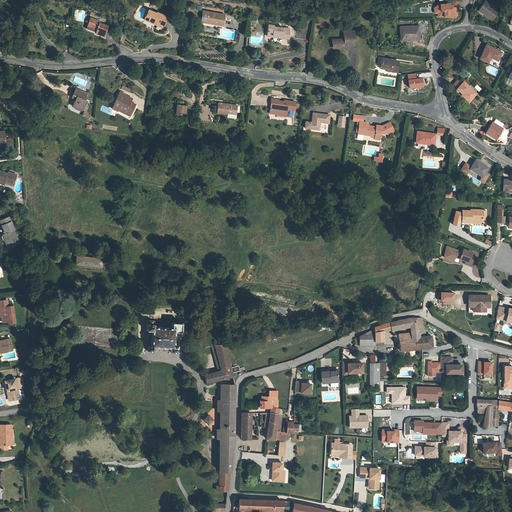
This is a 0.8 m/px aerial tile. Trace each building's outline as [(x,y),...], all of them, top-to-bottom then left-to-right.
[(480,12),(489,16),(488,18),(494,21),(500,11),(485,3),(480,12)] [(445,5),(438,5),(438,8),(434,8),(434,14),(437,14),(437,17),(443,18),(443,16),(449,16),(449,18),(454,18),(456,16),(457,11),(455,8),(452,8),(449,8),(450,4),(446,4),(445,5)] [(148,21),(152,23),(153,20),(160,23),(161,22),(164,23),(167,15),(156,12),(155,12),(147,9),(145,16),(149,18),(148,21)] [(204,19),(208,20),(208,23),(220,25),(222,13),(205,10),(204,19)] [(87,27),(95,30),(94,34),(101,37),(103,32),(104,33),(107,27),(99,24),(100,22),(90,18),(87,27)] [(417,25),(417,27),(400,28),(400,40),(417,40),(417,30),(419,30),(419,35),(429,35),(429,27),(425,27),(425,24),(417,25)] [(265,36),(271,37),(271,34),(281,36),(280,38),(287,38),(288,29),(272,27),(272,25),(266,25),(265,36)] [(334,47),(343,47),(348,47),(353,46),(353,31),(341,32),(342,38),(329,39),(330,43),(334,43),(334,47)] [(501,52),(486,44),(479,58),(487,62),(490,57),(497,60),(501,52)] [(385,68),(385,69),(397,70),(398,60),(382,58),(381,67),(385,68)] [(408,88),(424,88),(424,78),(416,78),(416,73),(408,74),(408,88)] [(456,88),(462,93),(460,95),(467,101),(475,93),(462,81),(460,84),(456,88)] [(71,99),(75,101),(72,108),(81,112),(85,103),(83,102),(86,95),(74,90),(71,99)] [(117,113),(118,112),(119,109),(126,113),(125,115),(129,117),(134,108),(129,106),(132,101),(124,98),(125,96),(120,94),(112,110),(117,113)] [(267,114),(276,115),(276,114),(285,115),(286,110),(293,111),(294,102),(282,101),(282,103),(277,102),(277,100),(270,99),(267,114)] [(173,111),(175,111),(174,116),(184,117),(185,108),(182,107),(183,103),(174,102),(173,111)] [(235,106),(217,104),(216,114),(225,116),(226,118),(234,119),(235,106)] [(311,122),(305,121),(304,127),(318,129),(319,123),(328,124),(329,116),(312,114),(311,122)] [(362,136),(370,137),(374,137),(374,139),(380,140),(381,135),(383,133),(389,130),(390,132),(395,130),(390,121),(381,125),(376,125),(375,127),(367,126),(367,123),(363,122),(363,123),(360,123),(358,133),(363,133),(362,136)] [(501,130),(490,123),(485,132),(496,139),(501,130)] [(434,136),(416,133),(414,143),(433,146),(434,136)] [(0,148),(3,149),(8,149),(8,146),(3,146),(3,137),(0,137),(0,148)] [(378,159),(374,158),(374,162),(381,163),(382,155),(378,155),(378,159)] [(485,167),(473,159),(467,169),(480,177),(485,167)] [(0,184),(4,185),(4,183),(12,185),(15,176),(7,174),(6,176),(0,174),(0,184)] [(501,187),(505,187),(505,190),(511,190),(511,181),(510,181),(510,179),(501,179),(501,187)] [(457,217),(459,218),(459,211),(453,209),(449,222),(455,224),(457,217)] [(459,220),(468,220),(479,220),(479,218),(480,210),(468,209),(468,210),(459,209),(459,211),(459,218),(459,220)] [(504,217),(496,216),(494,229),(498,229),(498,224),(503,223),(504,217)] [(0,221),(0,226),(0,227),(9,224),(7,219),(0,221)] [(0,227),(4,236),(1,237),(7,251),(18,247),(9,224),(0,227)] [(444,258),(452,262),(456,259),(464,262),(470,265),(474,254),(460,247),(458,252),(447,246),(444,258)] [(103,259),(77,256),(77,265),(102,267),(103,259)] [(442,301),(443,301),(443,304),(453,304),(453,302),(454,302),(454,293),(442,293),(442,301)] [(469,309),(475,309),(475,305),(482,306),(487,306),(487,295),(466,294),(465,305),(469,305),(469,309)] [(0,311),(1,321),(1,325),(8,324),(8,326),(14,325),(12,309),(7,310),(7,305),(6,303),(0,303),(0,311)] [(505,309),(500,308),(496,320),(502,321),(502,322),(506,323),(509,321),(511,322),(511,310),(505,309)] [(410,325),(412,333),(400,334),(399,334),(401,351),(422,350),(421,342),(419,341),(419,338),(418,327),(417,318),(409,318),(410,325)] [(410,325),(409,318),(402,319),(403,325),(403,327),(410,325)] [(374,329),(374,333),(383,331),(398,328),(398,326),(403,325),(402,319),(390,321),(374,327),(374,329)] [(154,347),(171,348),(170,352),(177,352),(177,345),(174,345),(175,332),(182,333),(182,323),(172,322),(171,328),(154,327),(155,321),(152,321),(152,320),(147,320),(147,324),(146,325),(146,331),(152,331),(151,347),(147,346),(147,350),(153,351),(154,347)] [(374,329),(359,336),(359,345),(375,344),(375,341),(374,333),(374,329)] [(374,333),(375,341),(383,339),(383,331),(374,333)] [(421,342),(422,350),(431,349),(431,338),(419,338),(419,341),(421,342)] [(0,340),(0,352),(13,350),(11,339),(0,340)] [(226,345),(216,346),(221,371),(217,373),(204,376),(206,384),(233,377),(226,345)] [(211,346),(217,373),(221,371),(216,346),(211,346)] [(441,362),(439,362),(439,370),(445,370),(444,378),(450,378),(450,374),(455,374),(455,378),(460,378),(461,366),(451,366),(451,358),(445,358),(441,362)] [(348,361),(343,361),(343,374),(348,374),(348,372),(363,372),(363,362),(348,362),(348,361)] [(379,362),(370,361),(369,384),(379,384),(379,362)] [(380,375),(391,376),(391,374),(386,374),(386,365),(387,365),(387,361),(380,361),(379,378),(380,375)] [(437,372),(437,363),(429,363),(429,362),(426,362),(426,375),(433,376),(433,372),(437,372)] [(476,374),(482,374),(482,377),(490,378),(490,363),(483,363),(483,362),(477,362),(476,374)] [(508,389),(508,383),(511,383),(511,368),(511,366),(503,366),(503,389),(508,389)] [(338,369),(331,370),(321,370),(321,381),(338,380),(338,369)] [(3,384),(5,394),(8,393),(10,403),(18,401),(16,392),(19,391),(17,381),(14,382),(13,380),(7,381),(8,383),(3,384)] [(296,381),(295,392),(310,393),(311,384),(301,383),(302,382),(296,381)] [(219,455),(220,455),(231,456),(233,443),(233,438),(234,432),(235,391),(234,385),(222,385),(221,401),(217,401),(216,412),(220,412),(220,430),(215,430),(215,439),(220,440),(219,455)] [(442,387),(420,386),(419,400),(436,401),(436,396),(441,396),(442,387)] [(410,403),(410,396),(405,397),(405,388),(387,388),(387,393),(392,393),(392,403),(398,403),(398,402),(402,402),(402,403),(410,403)] [(274,393),(273,401),(276,401),(277,391),(269,391),(269,392),(274,393)] [(274,393),(269,392),(269,396),(262,396),(261,400),(260,400),(259,407),(272,408),(272,407),(275,408),(276,401),(273,401),(274,393)] [(485,413),(483,426),(490,426),(496,426),(497,408),(511,410),(511,405),(511,403),(501,401),(477,400),(476,406),(477,406),(477,413),(485,413)] [(351,409),(351,416),(348,416),(349,427),(368,427),(367,415),(358,416),(358,409),(351,409)] [(277,414),(271,412),(269,427),(267,438),(280,438),(281,431),(277,431),(273,431),(276,415),(277,414)] [(208,426),(214,420),(208,414),(202,419),(208,426)] [(283,416),(276,415),(273,431),(277,431),(281,431),(283,416)] [(242,418),(241,428),(250,428),(251,419),(242,418)] [(283,425),(283,431),(289,431),(292,431),(292,424),(292,422),(285,421),(284,425),(283,425)] [(441,434),(441,423),(423,423),(423,421),(414,421),(413,431),(422,431),(422,433),(441,434)] [(448,423),(441,423),(441,434),(441,437),(446,437),(446,442),(452,442),(460,442),(460,453),(466,453),(466,436),(463,436),(461,434),(461,432),(464,430),(461,426),(456,430),(456,431),(453,431),(448,431),(448,423)] [(241,428),(241,438),(250,438),(250,428),(241,428)] [(0,430),(0,440),(1,450),(5,450),(10,449),(9,430),(0,430)] [(394,431),(381,431),(381,440),(398,441),(398,430),(394,430),(394,431)] [(434,458),(435,442),(425,442),(425,447),(419,446),(419,455),(423,455),(423,457),(434,458)] [(331,443),(330,452),(341,453),(341,457),(356,458),(356,452),(350,452),(350,445),(331,443)] [(495,456),(501,455),(499,443),(494,444),(494,443),(481,445),(482,454),(494,453),(495,456)] [(279,447),(278,454),(285,455),(286,447),(279,447)] [(275,470),(274,480),(284,480),(285,471),(282,471),(282,467),(283,462),(272,462),(272,470),(273,470),(275,470)] [(360,478),(369,479),(372,479),(371,489),(379,489),(380,470),(361,469),(360,478)] [(219,486),(216,486),(215,491),(227,491),(229,473),(219,473),(219,486)] [(281,510),(282,501),(278,500),(239,499),(238,509),(281,510)] [(292,511),(294,503),(282,501),(281,510),(292,511)] [(335,511),(294,503),(292,511),(291,511),(335,511)]
